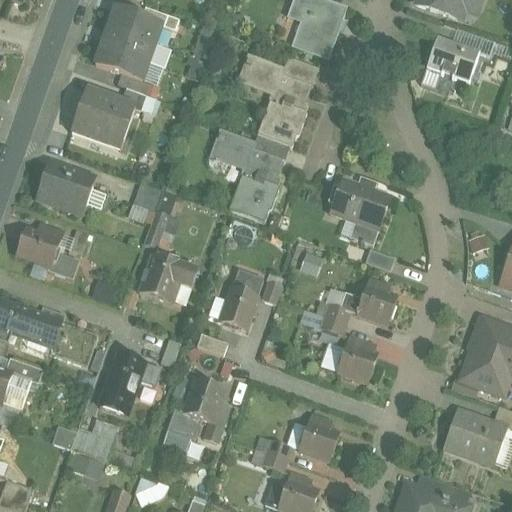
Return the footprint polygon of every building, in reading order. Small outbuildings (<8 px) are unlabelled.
[(317,1),(313,0),(296,0),(290,16),(306,22),(295,51),(329,64),(348,13),(317,1)] [(422,0),(420,7),(452,18),(458,3),(479,10),(482,0),(422,0)] [(181,23),(147,11),(143,22),(163,30),(177,34),(181,23)] [(143,22),(116,13),(110,32),(156,48),(163,30),(143,22)] [(156,48),(110,32),(103,50),(150,67),(156,48)] [(481,56),(439,41),(428,72),(443,77),(442,78),(444,79),(445,77),(454,80),(453,82),(455,83),(455,82),(470,87),(481,56)] [(150,67),(103,50),(97,69),(123,78),(143,85),(150,67)] [(309,90),(281,78),(284,72),(249,58),(248,60),(252,62),(251,66),(248,65),(247,69),(249,69),(246,77),(259,81),(255,91),(272,97),(268,108),(270,109),(259,139),(291,151),(292,152),(296,140),(298,141),(308,117),(305,116),(308,108),(303,106),(309,90)] [(319,73),(288,61),(284,72),(281,78),(309,90),(312,91),(319,73)] [(143,85),(123,78),(119,89),(127,92),(145,99),(149,87),(143,85)] [(145,99),(127,92),(122,107),(137,113),(137,114),(141,115),(147,99),(145,99)] [(122,107),(87,95),(73,137),(122,154),(137,114),(137,113),(122,107)] [(280,165),(254,156),(257,148),(256,147),(221,134),(220,136),(224,137),(223,142),(220,141),(218,145),(221,146),(218,153),(230,158),(227,166),(244,172),(240,183),(242,184),(231,215),(264,227),(269,215),(271,216),(279,193),(278,192),(281,184),(274,181),(280,165)] [(291,151),(259,139),(256,147),(257,148),(254,156),(280,165),(285,167),(291,151)] [(97,184),(52,168),(39,205),(84,221),(97,184)] [(376,190),(360,184),(358,189),(344,184),(332,219),(357,228),(380,236),(392,201),(375,195),(376,190)] [(165,194),(142,186),(141,188),(143,189),(136,208),(134,208),(134,209),(157,217),(157,215),(165,194)] [(157,217),(146,248),(159,252),(170,220),(157,215),(157,217)] [(380,236),(357,228),(352,243),(364,247),(363,249),(366,250),(367,248),(375,251),(380,236)] [(42,230),(39,239),(27,235),(19,261),(52,272),(53,273),(58,259),(65,238),(42,230)] [(90,239),(78,235),(71,258),(82,261),(90,239)] [(397,264),(373,255),(368,268),(393,277),(397,264)] [(311,281),(318,262),(301,256),(294,274),(311,281)] [(161,262),(155,260),(142,298),(172,309),(179,289),(185,271),(178,268),(180,264),(163,258),(161,262)] [(81,267),(58,259),(53,273),(52,272),(50,277),(75,285),(81,267)] [(198,275),(185,271),(179,289),(192,293),(198,275)] [(265,284),(240,275),(229,306),(223,325),(222,326),(247,335),(265,284)] [(119,291),(99,284),(92,303),(113,310),(119,291)] [(283,291),(271,286),(264,305),(276,309),(283,291)] [(392,293),(372,286),(360,321),(390,331),(400,304),(390,300),(392,293)] [(229,306),(217,302),(211,320),(223,325),(229,306)] [(42,320),(4,307),(0,317),(0,347),(23,355),(26,347),(31,352),(31,353),(48,360),(51,350),(57,351),(60,342),(39,335),(44,321),(42,320)] [(351,318),(330,311),(326,321),(347,328),(351,318)] [(67,322),(44,314),(42,320),(44,321),(39,335),(60,342),(64,329),(65,329),(67,322)] [(347,328),(326,321),(321,334),(342,342),(347,328)] [(511,334),(485,325),(484,326),(480,328),(477,337),(481,345),(481,346),(479,353),(477,353),(474,354),(463,385),(504,400),(511,378),(511,334)] [(65,329),(64,329),(60,342),(57,351),(51,350),(48,360),(89,373),(100,341),(65,329)] [(230,348),(203,339),(198,352),(225,361),(230,348)] [(373,351),(352,343),(339,378),(369,389),(380,361),(370,357),(373,351)] [(182,348),(170,344),(161,367),(173,372),(182,348)] [(147,367),(121,358),(109,392),(134,401),(140,385),(147,367)] [(45,376),(12,365),(8,377),(15,379),(5,409),(23,415),(33,388),(40,390),(45,376)] [(163,373),(147,367),(140,385),(157,390),(163,373)] [(8,377),(0,374),(0,407),(5,409),(15,379),(8,377)] [(226,396),(199,386),(187,418),(177,414),(170,435),(191,442),(196,444),(203,424),(212,427),(214,427),(222,406),(226,396)] [(134,401),(109,392),(102,411),(128,420),(134,401)] [(232,410),(222,406),(214,427),(224,431),(232,410)] [(511,431),(511,445),(511,446),(511,445),(511,415),(504,413),(499,427),(511,431)] [(464,415),(449,456),(502,475),(511,446),(511,445),(511,431),(499,427),(464,415)] [(334,430),(314,423),(302,457),(332,468),(342,441),(332,437),(334,430)] [(214,427),(212,427),(206,442),(219,446),(224,431),(214,427)] [(71,454),(77,437),(59,430),(53,448),(71,454)] [(107,443),(80,433),(73,453),(99,463),(107,443)] [(191,442),(170,435),(165,448),(186,456),(191,442)] [(295,453),(275,446),(270,458),(291,465),(295,453)] [(134,461),(115,454),(112,463),(131,469),(134,461)] [(147,460),(138,457),(133,471),(142,475),(147,460)] [(104,468),(77,458),(71,474),(98,484),(104,468)] [(291,465),(270,458),(266,470),(286,477),(291,465)] [(471,495),(423,478),(418,493),(466,510),(471,495)] [(315,488),(294,480),(282,511),(316,511),(322,498),(312,494),(315,488)] [(35,495),(8,485),(4,498),(31,507),(35,495)] [(408,490),(400,511),(468,511),(466,510),(418,493),(408,490)] [(116,494),(109,511),(126,511),(131,499),(116,494)] [(29,511),(31,507),(4,498),(0,508),(0,511),(2,511),(29,511)]
